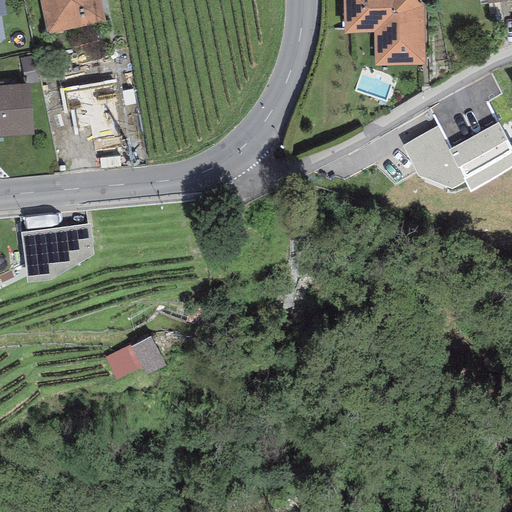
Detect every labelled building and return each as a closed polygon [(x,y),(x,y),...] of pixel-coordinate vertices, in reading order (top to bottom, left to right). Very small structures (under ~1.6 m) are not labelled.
[(101,0),(40,0),(47,29),(105,17),(101,0)] [(421,0),(343,0),(344,27),(374,27),(374,61),(424,60),(423,2),(421,0)] [(29,77),(0,79),(0,131),(33,129),(29,77)] [(511,107),(511,104),(446,131),(440,119),(407,133),(428,182),(467,166),(474,182),(511,166),(511,107)] [(392,182),(419,167),(397,127),(370,142),(392,182)] [(90,218),(21,227),(28,272),(48,271),(94,245),(90,218)] [(150,331),(129,342),(141,362),(145,371),(166,360),(150,331)] [(129,342),(104,355),(115,376),(141,362),(129,342)]
